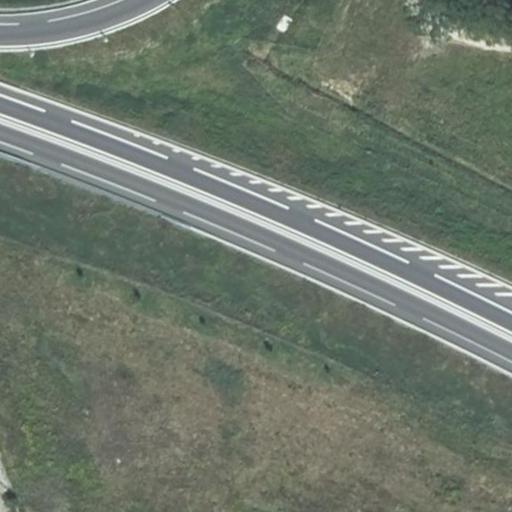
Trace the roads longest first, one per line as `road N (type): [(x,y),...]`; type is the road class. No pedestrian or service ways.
road 1 (motorway): [(511,328),(318,235),(0,109)]
road 2 (motorway): [(0,139),(283,247),(511,354)]
road 3 (motorway): [(169,0),(58,40),(0,42)]
